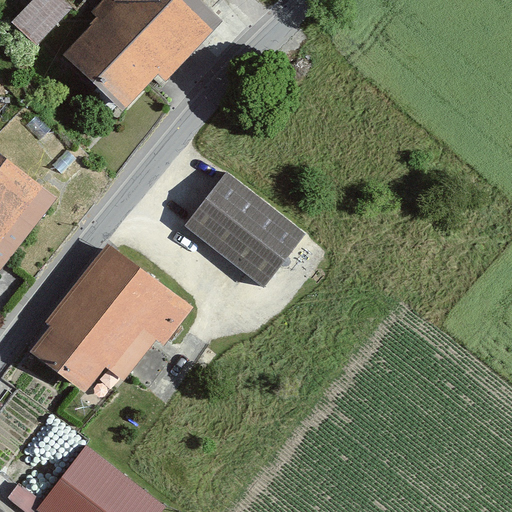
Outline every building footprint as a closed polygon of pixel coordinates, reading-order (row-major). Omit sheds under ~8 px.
[(56,0),(38,0),(12,27),(35,50),(71,14),(56,0)] [(111,0),(121,10),(68,61),(124,119),(211,36),(176,0),(111,0)] [(0,264),(52,198),(0,157),(0,264)] [(228,172),(187,225),(264,283),(304,230),(228,172)] [(54,327),(36,350),(87,390),(108,364),(124,377),(141,355),(151,362),(193,310),(110,244),(48,322),(54,327)] [(88,448),(43,504),(52,511),(159,511),(164,507),(88,448)] [(20,484),(10,497),(28,511),(33,511),(42,501),(20,484)]
